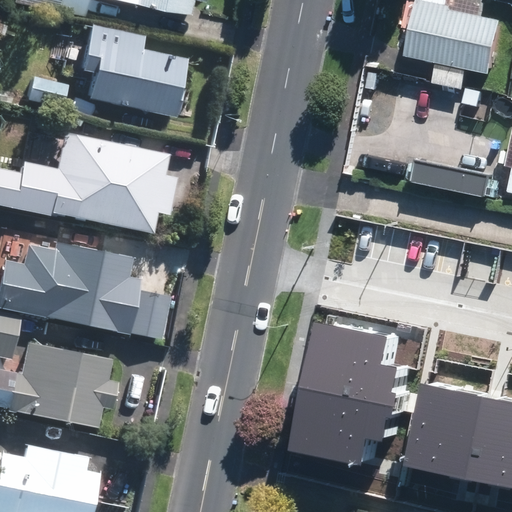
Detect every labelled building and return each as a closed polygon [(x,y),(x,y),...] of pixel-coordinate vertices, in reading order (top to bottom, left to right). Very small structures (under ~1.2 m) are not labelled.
[(88,0),(37,0),(86,11),(88,0)] [(421,0),(411,52),(442,59),(438,81),(470,87),(475,65),(498,70),(510,16),(458,5),(459,0),(421,0)] [(83,66),(95,69),(89,94),(177,113),(189,56),(142,45),(145,32),(93,20),(83,66)] [(69,82),(34,74),(29,96),(64,104),(69,82)] [(154,229),(159,207),(171,210),(179,174),(166,172),(171,150),(65,127),(48,207),(154,229)] [(425,155),(420,177),(494,192),(499,170),(425,155)] [(31,186),(5,180),(0,201),(27,207),(31,186)] [(0,247),(26,253),(33,220),(0,212),(0,247)] [(130,329),(138,289),(141,275),(129,273),(133,252),(70,240),(69,245),(52,242),(43,282),(44,282),(38,311),(130,329)] [(455,381),(504,391),(511,351),(511,268),(472,260),(451,363),(458,365),(455,381)] [(21,314),(0,309),(0,354),(12,357),(21,314)] [(0,365),(0,404),(100,424),(104,403),(111,405),(117,376),(109,375),(113,355),(27,338),(21,370),(0,365)] [(452,372),(412,362),(408,380),(447,390),(452,372)] [(371,475),(429,488),(442,435),(425,431),(429,411),(394,402),(390,419),(361,412),(348,464),(372,470),(371,475)] [(0,510),(9,511),(90,511),(100,467),(87,464),(90,452),(27,439),(24,451),(3,447),(2,454),(0,453),(0,510)]
